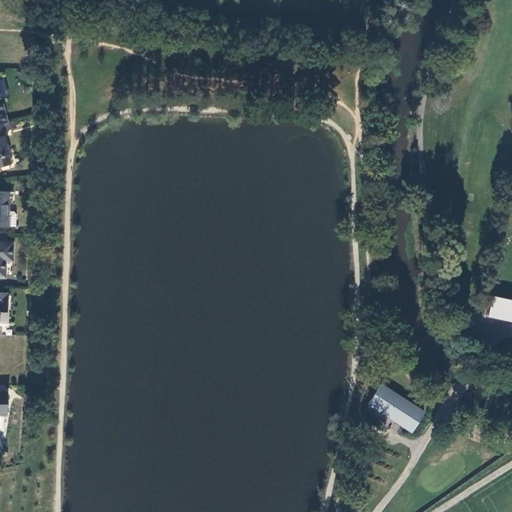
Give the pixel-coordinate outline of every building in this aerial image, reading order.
[(5,131),(3,124),(0,124),(0,166),(5,165),(2,156),(8,155),(9,154),(3,132),(5,131)] [(8,212),(8,193),(0,192),(0,227),(8,228),(8,227),(8,212)] [(13,243),(0,242),(0,277),(5,278),(6,262),(12,262),(13,243)] [(511,300),(491,297),(490,303),(511,307),(511,300)] [(511,307),(490,303),(488,315),(497,317),(497,314),(511,317),(511,307)] [(424,411),(380,384),(367,406),(413,432),(424,411)]
